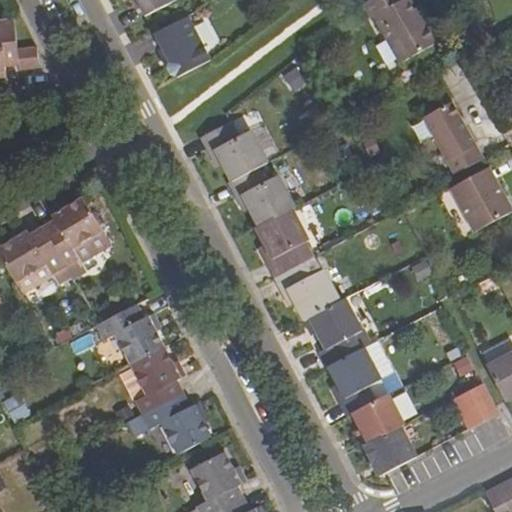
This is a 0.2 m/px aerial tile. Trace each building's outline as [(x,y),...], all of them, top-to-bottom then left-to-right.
[(136,0),(145,17),(177,0),(136,0)] [(376,15),(402,63),(439,41),(429,23),(423,26),(418,17),(409,0),(372,0),(367,5),(373,18),(376,15)] [(418,17),(423,26),(429,23),(424,13),(418,17)] [(155,35),(171,64),(168,70),(172,75),(177,76),(178,78),(212,61),(189,18),(155,35)] [(0,34),(0,73),(5,73),(5,68),(20,66),(18,52),(15,21),(0,23),(1,35),(0,34)] [(20,66),(20,71),(40,69),(39,48),(18,52),(20,66)] [(423,118),(454,175),(484,159),(452,102),(423,118)] [(215,151),(232,182),(256,170),(267,164),(250,132),(238,138),(231,124),(201,138),(210,154),(215,151)] [(451,190),(475,233),(511,211),(511,209),(489,169),(451,190)] [(242,197),(258,228),(291,211),(295,208),(278,177),(263,184),(256,170),(232,182),(229,184),(236,200),(242,197)] [(79,261),(73,250),(102,232),(82,199),(52,217),(54,220),(41,227),(66,269),(70,275),(82,267),(79,261)] [(268,261),(276,278),(304,263),(295,247),(307,241),(291,211),(258,228),(255,229),(272,260),(268,261)] [(66,269),(41,227),(28,236),(26,232),(0,248),(0,259),(15,284),(21,295),(51,277),(66,269)] [(79,261),(109,242),(102,232),(73,250),(79,261)] [(287,291),(304,322),(309,320),(339,304),(323,272),(312,278),(304,263),(276,278),(284,293),(287,291)] [(369,347),(345,301),(309,320),(325,350),(320,353),(328,369),(356,354),(364,350),(369,347)] [(114,337),(130,367),(165,349),(149,318),(145,320),(137,306),(100,326),(96,328),(103,342),(114,337)] [(391,372),(376,344),(364,351),(379,379),(391,372)] [(134,402),(142,419),(184,397),(176,382),(181,379),(165,349),(130,367),(146,397),(134,402)] [(340,401),(348,418),(353,415),(377,402),(369,386),(379,381),(364,351),(364,350),(356,354),(328,369),(344,399),(340,401)] [(511,355),(488,368),(506,401),(511,398),(511,355)] [(467,393),(483,423),(498,416),(483,386),(467,393)] [(454,400),(470,431),(483,423),(467,393),(454,400)] [(161,426),(178,457),(212,440),(195,407),(191,409),(184,397),(142,419),(128,426),(135,439),(161,426)] [(353,415),(369,445),(401,428),(404,426),(387,397),(377,402),(353,415)] [(10,423),(27,417),(21,398),(3,404),(10,423)] [(364,447),(380,478),(416,459),(401,428),(369,445),(364,447)] [(224,511),(245,501),(238,488),(241,485),(225,455),(221,457),(191,472),(207,504),(191,511),(224,511)] [(499,489),(511,511),(511,481),(499,489)] [(483,497),(491,511),(511,511),(499,489),(483,497)] [(255,511),(255,510),(252,511),(249,511),(245,501),(224,511),(255,511)]
